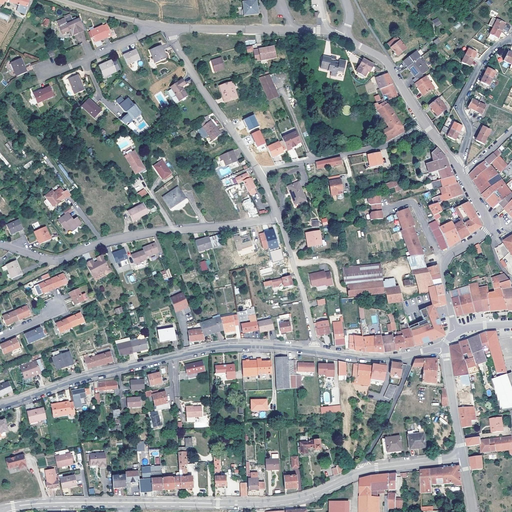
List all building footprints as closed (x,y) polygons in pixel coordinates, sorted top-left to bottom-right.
[(256,1),(243,2),(245,16),(258,14),(256,1)] [(0,12),(0,17),(7,21),(10,16),(0,12)] [(84,29),(79,19),(75,21),(74,19),(72,19),(71,16),(58,22),(63,34),(69,31),(71,37),(77,34),(76,33),(84,29)] [(432,20),(436,26),(441,23),(438,17),(432,20)] [(492,18),(489,26),(493,28),(501,32),(503,29),(507,31),(509,27),(492,18)] [(109,23),(103,25),(107,36),(108,37),(111,36),(109,31),(112,30),(109,23)] [(100,41),(99,39),(107,36),(103,25),(90,31),(95,43),(100,41)] [(500,35),(501,32),(493,28),(490,35),(498,39),(500,35)] [(391,48),(400,42),(396,37),(388,44),(391,48)] [(406,50),(402,44),(400,42),(391,48),(397,57),(406,50)] [(161,46),(149,50),(155,63),(166,58),(161,46)] [(274,47),(253,51),(255,62),(275,58),(274,47)] [(135,49),(123,55),(127,65),(140,59),(135,49)] [(469,49),(465,56),(473,60),(474,57),(476,53),(469,49)] [(403,62),(408,68),(418,59),(421,58),(416,52),(403,62)] [(503,61),(510,65),(511,61),(511,54),(508,52),(503,61)] [(331,58),(323,56),(320,67),(328,69),(328,70),(331,71),(330,75),(335,76),(336,73),(342,74),(346,61),(339,60),(338,62),(335,61),(336,57),(331,56),(331,58)] [(473,60),(465,56),(462,63),(469,67),(472,63),(473,60)] [(20,58),(10,63),(16,77),(26,72),(20,58)] [(369,63),(363,59),(355,72),(364,77),(367,72),(369,69),(370,70),(373,65),(369,63)] [(418,59),(408,68),(416,78),(413,80),(416,83),(422,79),(420,76),(427,70),(418,59)] [(103,76),(110,72),(111,74),(116,72),(115,70),(114,68),(112,61),(111,60),(98,66),(103,76)] [(211,64),(215,75),(224,72),(220,61),(211,64)] [(484,76),(492,80),(495,72),(488,68),(486,72),(484,76)] [(74,72),(66,75),(75,94),(84,90),(77,75),(75,76),(74,72)] [(389,77),(387,74),(376,78),(380,90),(393,85),(389,77)] [(269,76),(259,79),(268,101),(278,97),(269,76)] [(416,83),(415,84),(417,88),(419,87),(422,92),(420,92),(423,96),(434,89),(426,76),(422,79),(416,83)] [(488,86),(492,80),(484,76),(482,79),(480,83),(488,86)] [(185,85),(182,79),(170,87),(173,91),(175,95),(179,102),(188,96),(184,90),(182,87),(185,85)] [(232,84),(220,88),(221,93),(223,93),(226,103),(236,100),(232,84)] [(395,91),(393,85),(380,90),(382,96),(387,94),(390,100),(397,97),(395,91)] [(49,87),(33,94),(37,103),(54,96),(49,87)] [(101,111),(88,99),(81,106),(94,118),(101,111)] [(124,102),(119,106),(124,112),(126,112),(127,112),(128,114),(131,119),(134,119),(140,115),(140,112),(134,106),(135,105),(128,99),(124,102)] [(447,109),(438,99),(429,106),(438,117),(447,109)] [(472,110),(475,111),(479,103),(472,100),(468,107),(472,110)] [(377,103),(373,105),(389,128),(380,133),(386,143),(401,134),(399,130),(402,128),(392,110),(385,102),(381,103),(382,104),(378,105),(377,103)] [(479,103),(475,111),(479,113),(482,115),(486,107),(479,103)] [(276,125),(267,106),(258,111),(263,123),(264,123),(267,129),(276,125)] [(254,114),(243,119),(249,131),(259,125),(254,114)] [(133,121),(128,124),(131,131),(137,128),(133,121)] [(210,121),(207,123),(202,127),(212,141),(221,134),(210,121)] [(454,123),(451,130),(459,134),(460,131),(462,127),(454,123)] [(451,130),(443,126),(440,132),(448,135),(451,130)] [(481,130),(479,134),(487,138),(491,131),(483,127),(481,130)] [(251,133),(257,147),(266,143),(260,129),(251,133)] [(459,134),(451,130),(448,135),(447,137),(455,141),(457,137),(459,134)] [(301,142),(296,132),(281,137),(287,149),(292,147),(291,145),(295,143),(295,145),(301,142)] [(487,138),(479,134),(477,137),(475,141),(483,145),(487,138)] [(279,143),(267,148),(272,158),(283,153),(281,147),(283,146),(281,142),(279,143)] [(426,164),(429,174),(431,173),(449,168),(448,164),(445,158),(437,149),(431,154),(433,162),(426,164)] [(477,168),(482,174),(491,167),(490,165),(492,163),(499,156),(501,154),(497,150),(489,158),(477,168)] [(125,156),(135,174),(144,169),(134,151),(125,156)] [(233,151),(224,154),(221,155),(223,160),(226,167),(237,162),(233,151)] [(380,154),(368,156),(370,168),(382,166),(380,154)] [(492,163),(500,173),(502,171),(508,166),(499,156),(492,163)] [(330,160),(316,163),(317,169),(341,164),(340,158),(330,160)] [(162,161),(154,167),(162,179),(171,173),(162,161)] [(508,166),(502,171),(507,177),(511,173),(511,172),(511,162),(508,166)] [(482,174),(473,181),(476,185),(479,190),(498,175),(491,167),(482,174)] [(449,168),(431,173),(432,176),(439,174),(441,180),(453,176),(451,171),(449,168)] [(473,181),(482,174),(477,168),(469,175),(470,177),(473,181)] [(235,178),(237,183),(243,182),(250,180),(246,174),(235,178)] [(339,175),(328,177),(331,196),(337,195),(336,191),(341,190),(339,175)] [(498,175),(479,190),(481,193),(482,196),(502,180),(498,175)] [(431,182),(434,191),(445,187),(456,184),(454,179),(453,176),(441,180),(431,182)] [(250,180),(243,182),(247,192),(254,188),(250,180)] [(505,185),(502,180),(482,196),(484,198),(486,202),(505,185)] [(298,183),(288,187),(295,205),(306,201),(298,183)] [(445,187),(447,193),(460,189),(459,187),(457,184),(456,184),(445,187)] [(505,185),(486,202),(487,203),(489,205),(493,209),(499,204),(511,194),(506,186),(505,185)] [(177,189),(163,198),(170,208),(184,199),(177,189)] [(447,193),(433,198),(436,204),(437,204),(462,195),(461,192),(460,189),(447,193)] [(71,195),(67,190),(60,194),(64,200),(71,195)] [(147,195),(143,190),(136,194),(140,199),(147,195)] [(60,201),(52,191),(44,197),(52,207),(60,201)] [(511,194),(499,204),(502,207),(504,210),(511,203),(511,194)] [(379,196),(367,198),(368,204),(370,205),(371,205),(372,212),(371,212),(369,214),(370,220),(382,219),(381,214),(380,214),(380,211),(381,211),(380,203),(379,203),(379,200),(380,200),(379,196)] [(242,201),(248,217),(257,214),(251,198),(242,201)] [(481,227),(477,218),(471,206),(470,206),(467,203),(454,209),(461,222),(468,233),(469,235),(474,232),(481,227)] [(127,211),(132,222),(138,219),(138,218),(147,213),(142,204),(127,211)] [(428,207),(433,217),(439,214),(441,212),(438,206),(437,204),(436,204),(428,207)] [(395,213),(397,218),(408,215),(408,213),(409,213),(407,208),(395,213)] [(78,225),(74,220),(73,221),(68,214),(58,222),(66,233),(70,230),(72,232),(77,228),(76,226),(78,225)] [(408,215),(397,218),(402,231),(401,231),(410,256),(421,255),(418,248),(420,247),(417,239),(415,240),(412,232),(414,231),(412,227),(414,226),(413,222),(411,223),(410,219),(411,219),(410,215),(409,215),(408,215)] [(23,230),(21,227),(18,220),(6,225),(10,235),(23,230)] [(439,228),(435,221),(428,225),(441,251),(445,250),(448,248),(439,228)] [(451,222),(439,228),(448,248),(454,245),(460,241),(453,227),(451,222)] [(468,233),(461,222),(453,227),(460,241),(465,237),(464,236),(468,233)] [(45,227),(33,232),(36,237),(37,237),(40,244),(50,240),(45,227)] [(273,230),(264,233),(268,248),(269,250),(278,248),(273,230)] [(319,231),(305,234),(307,247),(322,245),(319,231)] [(268,248),(264,233),(259,234),(263,249),(268,248)] [(212,236),(209,237),(212,247),(221,245),(219,240),(218,235),(212,236)] [(251,246),(249,236),(240,239),(239,235),(233,237),(234,240),(237,250),(251,246)] [(212,247),(209,237),(195,241),(199,252),(212,247)] [(155,243),(143,248),(143,250),(144,250),(146,256),(158,252),(155,243)] [(280,248),(270,251),(273,262),(284,259),(280,248)] [(115,263),(128,259),(124,249),(112,253),(115,263)] [(144,250),(143,250),(131,255),(134,264),(147,259),(146,256),(144,250)] [(94,263),(100,273),(103,272),(104,273),(105,275),(111,272),(109,268),(109,269),(102,255),(96,258),(98,260),(94,263)] [(407,257),(411,271),(426,269),(422,257),(424,256),(424,255),(407,257)] [(207,270),(209,274),(219,271),(215,258),(205,261),(207,270)] [(95,276),(100,273),(94,263),(93,260),(88,262),(95,276)] [(6,265),(6,266),(8,270),(12,279),(22,274),(16,261),(6,265)] [(95,276),(88,262),(86,263),(93,277),(95,276)] [(345,268),(347,286),(382,283),(380,264),(345,268)] [(433,266),(426,269),(430,276),(439,273),(438,269),(437,265),(433,266)] [(430,276),(426,269),(411,271),(414,279),(416,287),(432,282),(432,281),(430,276)] [(328,286),(333,285),(329,273),(324,274),(321,275),(321,274),(310,277),(313,288),(317,287),(318,288),(327,285),(328,286)] [(439,273),(430,276),(432,281),(440,279),(439,273)] [(63,274),(51,279),(55,288),(67,283),(63,274)] [(492,294),(489,295),(490,311),(497,311),(508,310),(501,285),(511,282),(504,275),(492,279),(496,293),(496,297),(493,298),(492,294)] [(290,276),(282,278),(283,282),(284,287),(292,286),(290,276)] [(280,283),(283,282),(282,278),(273,280),(274,287),(278,286),(280,283)] [(55,288),(51,279),(39,284),(34,286),(38,296),(43,294),(55,288)] [(440,279),(432,281),(432,282),(416,287),(418,293),(428,289),(433,287),(441,285),(440,279)] [(382,283),(347,286),(348,299),(351,299),(358,298),(385,295),(388,304),(395,303),(402,302),(404,302),(400,287),(397,287),(396,282),(382,283)] [(511,287),(511,282),(501,285),(508,310),(509,312),(511,311),(511,287)] [(478,283),(469,285),(469,287),(476,313),(479,312),(484,312),(479,289),(478,283)] [(442,288),(441,285),(433,287),(436,297),(443,295),(442,288)] [(436,297),(433,287),(428,289),(429,291),(433,305),(434,308),(439,307),(436,297)] [(467,315),(476,313),(469,287),(459,290),(459,292),(461,298),(452,300),(457,317),(467,315)] [(479,289),(484,312),(487,312),(490,311),(489,295),(488,287),(479,289)] [(79,289),(69,293),(72,299),(74,305),(84,301),(79,289)] [(170,297),(175,312),(183,310),(185,314),(191,312),(183,291),(170,297)] [(451,292),(452,300),(461,298),(459,292),(456,292),(455,291),(451,292)] [(443,295),(436,297),(439,307),(446,305),(444,299),(443,295)] [(434,308),(433,305),(420,309),(424,320),(414,324),(420,346),(435,339),(445,336),(438,318),(434,308)] [(26,306),(14,311),(19,321),(26,317),(30,315),(26,306)] [(254,310),(237,313),(237,315),(238,322),(255,318),(254,310)] [(19,321),(14,311),(2,316),(6,326),(17,321),(19,321)] [(76,315),(68,318),(72,328),(84,323),(80,313),(76,315)] [(238,322),(237,315),(222,318),(224,331),(235,329),(234,324),(239,324),(238,322)] [(213,333),(223,330),(220,317),(199,324),(203,336),(208,335),(209,336),(213,334),(213,333)] [(72,328),(68,318),(63,321),(55,324),(59,333),(72,328)] [(259,329),(260,332),(265,331),(265,330),(266,330),(268,328),(269,329),(274,327),(272,324),(271,319),(257,322),(259,329)] [(314,326),(316,336),(320,335),(330,334),(327,321),(317,323),(318,325),(314,326)] [(360,352),(365,353),(361,328),(360,321),(357,322),(359,338),(350,337),(349,351),(360,352)] [(258,330),(256,322),(242,324),(243,333),(258,330)] [(289,322),(280,324),(281,333),(291,331),(289,322)] [(335,347),(345,346),(344,338),(343,338),(342,322),(332,323),(335,347)] [(189,341),(205,340),(203,336),(199,324),(197,325),(196,325),(196,330),(188,331),(189,341)] [(390,324),(379,326),(384,353),(390,352),(395,351),(393,338),(391,330),(390,324)] [(407,327),(408,331),(411,348),(420,346),(414,324),(407,327)] [(368,327),(361,328),(365,353),(381,353),(384,353),(379,326),(374,326),(375,336),(370,337),(368,327)] [(36,329),(24,334),(28,344),(44,337),(41,327),(36,329)] [(173,328),(158,330),(160,341),(165,340),(165,339),(170,338),(170,340),(175,339),(173,328)] [(411,348),(408,331),(401,332),(405,349),(409,348),(411,348)] [(405,349),(401,332),(398,333),(399,337),(393,338),(395,351),(400,350),(405,349)] [(480,336),(486,354),(493,353),(488,333),(486,334),(480,336)] [(498,373),(499,374),(501,374),(507,374),(505,366),(498,341),(498,338),(496,333),(488,333),(493,353),(498,373)] [(477,337),(469,341),(476,365),(478,365),(486,362),(488,362),(486,354),(480,336),(477,337)] [(12,340),(0,344),(0,345),(4,355),(20,348),(16,338),(12,340)] [(145,338),(130,342),(133,353),(148,349),(145,338)] [(130,342),(130,341),(116,345),(119,356),(133,353),(130,342)] [(467,366),(469,375),(472,375),(480,373),(478,365),(476,365),(469,341),(462,343),(460,344),(460,345),(467,366)] [(467,366),(460,345),(455,346),(450,348),(456,377),(463,376),(465,385),(467,384),(468,392),(472,391),(471,384),(469,375),(467,366)] [(67,348),(52,353),(53,358),(69,353),(67,348)] [(110,352),(97,356),(100,366),(113,362),(110,352)] [(72,364),(69,353),(53,358),(57,370),(72,364)] [(100,366),(97,356),(84,359),(87,369),(100,366)] [(288,357),(275,358),(276,370),(277,389),(283,389),(296,388),(296,377),(296,375),(296,367),(296,360),(288,360),(288,357)] [(415,360),(410,371),(415,373),(416,367),(423,367),(422,382),(436,383),(437,359),(430,359),(415,360)] [(243,362),(243,376),(257,376),(257,375),(272,374),(271,362),(266,362),(262,362),(262,360),(258,360),(257,361),(250,361),(248,361),(247,361),(243,362)] [(20,367),(24,377),(32,374),(32,376),(40,373),(38,367),(36,361),(20,367)] [(202,362),(185,366),(188,379),(198,377),(197,373),(205,371),(202,362)] [(314,371),(314,364),(298,363),(297,371),(314,371)] [(397,363),(392,363),(390,374),(402,376),(407,365),(398,363),(397,363)] [(318,368),(318,375),(323,375),(325,375),(325,377),(334,377),(334,366),(326,366),(326,364),(318,364),(318,368)] [(373,366),(370,379),(384,381),(386,372),(387,365),(380,364),(379,366),(373,365),(373,366)] [(234,365),(215,366),(216,373),(226,372),(227,379),(236,379),(234,365)] [(370,385),(370,382),(370,379),(373,366),(358,365),(356,384),(370,385)] [(152,374),(147,375),(150,386),(163,383),(160,372),(157,373),(156,370),(151,371),(152,374)] [(499,374),(498,373),(495,374),(497,380),(494,381),(503,411),(511,409),(511,378),(509,379),(507,375),(501,378),(501,374),(499,374)] [(131,390),(144,389),(144,379),(130,381),(131,390)] [(119,397),(119,388),(117,388),(117,381),(98,383),(99,390),(114,388),(115,398),(119,397)] [(8,382),(0,385),(0,396),(12,391),(8,382)] [(390,400),(396,386),(389,385),(384,397),(390,400)] [(74,407),(80,406),(79,398),(85,397),(84,389),(72,391),(74,407)] [(154,406),(155,410),(169,407),(168,404),(165,394),(165,392),(159,394),(152,395),(155,406),(154,406)] [(127,408),(141,406),(141,397),(127,398),(127,408)] [(266,400),(251,400),(251,411),(267,410),(266,400)] [(71,415),(75,414),(73,402),(69,403),(68,402),(51,405),(53,417),(71,414),(71,415)] [(202,407),(186,407),(187,423),(195,422),(195,417),(202,417),(202,407)] [(461,418),(463,428),(472,427),(471,420),(477,420),(476,418),(475,407),(460,408),(461,418)] [(27,413),(29,422),(46,419),(44,409),(31,411),(31,412),(27,413)] [(153,426),(154,427),(161,426),(158,415),(156,416),(151,417),(151,420),(150,421),(151,423),(150,423),(151,426),(153,426)] [(441,417),(439,419),(445,425),(447,422),(441,417)] [(1,433),(8,431),(5,419),(0,419),(0,431),(1,433)] [(489,421),(491,434),(503,432),(501,419),(489,421)] [(407,431),(410,449),(415,449),(415,447),(425,445),(423,429),(407,431)] [(382,439),(384,454),(388,453),(387,452),(401,451),(399,436),(382,439)] [(481,438),(467,440),(468,447),(480,445),(481,453),(510,449),(511,455),(511,437),(481,441),(481,438)] [(300,448),(298,448),(298,453),(301,453),(301,454),(308,453),(307,448),(315,448),(315,450),(321,450),(320,439),(313,440),(313,441),(300,442),(300,448)] [(137,451),(145,451),(144,441),(136,441),(137,451)] [(180,477),(180,489),(193,488),(192,477),(182,478),(182,470),(184,470),(183,452),(178,452),(180,477)] [(57,467),(57,468),(61,467),(64,466),(73,464),(70,453),(54,457),(57,467)] [(104,453),(90,455),(91,465),(99,465),(100,467),(106,467),(105,454),(104,453)] [(14,459),(6,461),(9,471),(19,469),(20,472),(26,470),(25,467),(26,466),(25,463),(23,456),(16,458),(16,459),(14,460),(14,459)] [(470,458),(472,471),(483,469),(482,457),(470,458)] [(265,460),(266,465),(266,470),(279,469),(279,460),(278,459),(265,460)] [(150,467),(152,491),(163,490),(162,478),(161,466),(150,467)] [(142,480),(139,480),(139,482),(139,483),(140,492),(141,491),(152,491),(150,467),(142,468),(142,480)] [(449,469),(430,471),(432,485),(455,484),(456,486),(462,486),(460,467),(449,469)] [(59,487),(57,480),(56,481),(55,474),(54,470),(45,471),(47,482),(46,482),(48,489),(53,488),(59,487)] [(427,471),(421,471),(421,493),(432,493),(432,485),(430,471),(427,471)] [(126,475),(126,483),(139,482),(139,480),(138,472),(125,472),(126,475)] [(258,473),(248,473),(249,490),(265,489),(264,482),(259,482),(258,473)] [(286,473),(283,473),(284,489),(298,487),(297,475),(286,476),(286,473)] [(65,477),(59,479),(60,480),(62,488),(76,485),(74,475),(65,477)] [(112,476),(113,488),(122,487),(127,487),(126,483),(126,475),(112,476)] [(385,490),(389,490),(390,475),(380,476),(373,476),(360,480),(359,511),(378,511),(379,511),(377,511),(377,491),(385,490)] [(180,477),(162,478),(163,490),(180,489),(180,477)] [(218,477),(214,477),(215,487),(226,486),(226,477),(218,477)] [(389,494),(389,509),(396,509),(396,502),(398,502),(399,499),(396,499),(396,494),(389,494)] [(329,501),(329,511),(344,511),(344,501),(329,501)]
